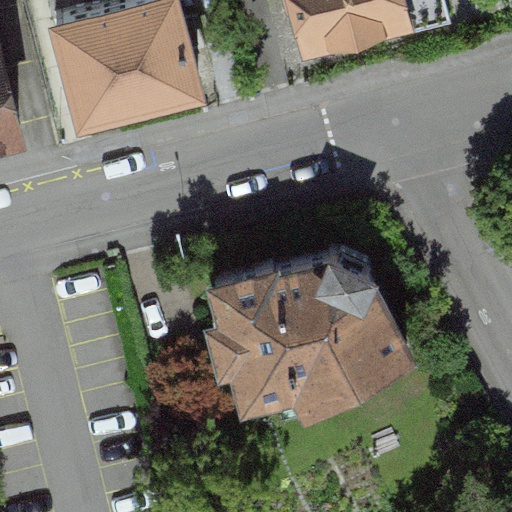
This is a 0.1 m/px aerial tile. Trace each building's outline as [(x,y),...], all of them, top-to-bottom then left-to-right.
[(84,114),(148,96),(121,0),(60,0),(53,2),(84,114)] [(121,0),(148,96),(212,79),(190,0),(121,0)] [(292,0),(304,46),(452,7),(450,0),(292,0)] [(0,125),(40,115),(17,17),(0,21),(0,125)] [(274,259),(217,276),(227,314),(215,317),(225,355),(237,352),(247,391),(298,377),(308,397),(410,343),(365,258),(332,243),(330,251),(276,265),(274,259)]
